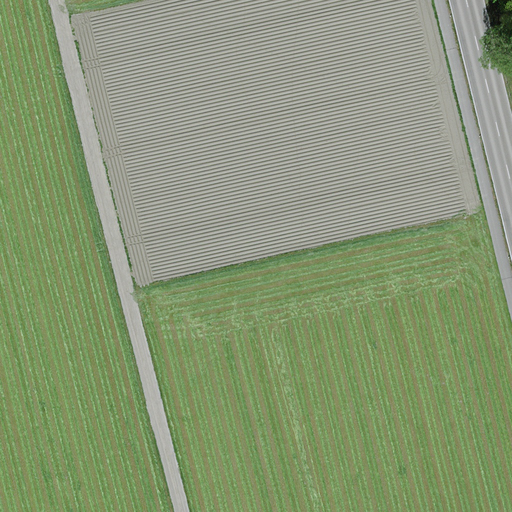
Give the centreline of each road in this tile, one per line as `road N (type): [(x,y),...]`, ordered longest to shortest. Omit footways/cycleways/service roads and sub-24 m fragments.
road 1 (track): [(178,511),(52,0)]
road 2 (secondary): [(466,0),(511,188)]
